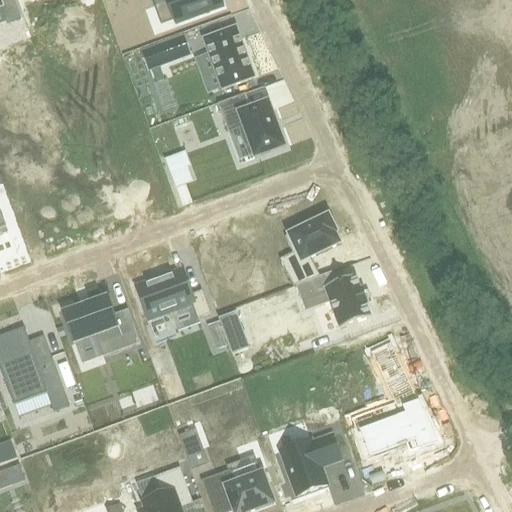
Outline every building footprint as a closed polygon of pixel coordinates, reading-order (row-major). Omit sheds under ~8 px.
[(0,0),(0,10),(1,10),(7,25),(21,20),(13,0),(0,0)] [(154,0),(157,7),(169,3),(176,25),(222,8),(219,0),(154,0)] [(507,7),(482,16),(494,49),(511,42),(511,16),(511,17),(507,7)] [(408,13),(408,37),(448,37),(448,13),(408,13)] [(236,29),(203,41),(222,91),(255,80),(236,29)] [(184,39),(142,54),(149,71),(190,56),(184,39)] [(511,42),(494,49),(502,72),(511,68),(511,42)] [(450,63),(426,72),(443,114),(476,102),(466,77),(457,80),(450,63)] [(511,68),(502,72),(511,100),(511,68)] [(426,72),(403,81),(410,98),(419,123),(443,114),(426,72)] [(239,98),(218,106),(228,134),(243,128),(255,160),(285,149),(268,104),(244,112),(239,98)] [(187,169),(182,156),(166,162),(176,189),(192,183),(187,169)] [(30,194),(31,196),(38,214),(45,235),(56,231),(57,231),(60,230),(60,229),(71,225),(61,197),(75,192),(66,167),(39,177),(44,190),(30,194)] [(468,171),(446,181),(465,225),(487,215),(468,171)] [(0,237),(8,234),(0,212),(0,237)] [(293,255),(280,261),(293,288),(296,287),(320,278),(311,260),(340,246),(335,236),(337,235),(335,233),(338,231),(332,219),(329,220),(328,218),(285,239),(293,255)] [(154,282),(136,288),(149,322),(193,306),(198,320),(210,315),(202,293),(191,297),(182,272),(164,278),(163,276),(162,276),(163,279),(155,281),(154,279),(153,280),(154,282)] [(296,287),(293,288),(303,314),(328,305),(338,332),(368,321),(363,307),(366,305),(361,291),(357,293),(352,279),(333,286),(329,275),(320,278),(296,287)] [(107,299),(63,315),(74,345),(96,338),(103,359),(140,345),(128,312),(113,317),(107,299)] [(220,324),(224,335),(242,329),(237,316),(219,323),(220,324)] [(216,348),(227,344),(224,335),(220,324),(209,328),(216,348)] [(25,330),(0,338),(0,369),(14,407),(47,395),(53,414),(70,408),(51,357),(37,362),(25,330)] [(371,356),(373,359),(386,385),(401,378),(389,351),(393,350),(391,346),(371,356)] [(416,444),(418,452),(438,445),(418,405),(406,409),(403,410),(406,417),(357,435),(367,462),(398,450),(398,451),(408,447),(416,444)] [(155,415),(160,430),(172,425),(167,410),(155,415)] [(311,442),(280,453),(297,498),(328,487),(321,469),(341,462),(332,438),(312,445),(311,442)] [(202,450),(191,454),(196,469),(207,465),(202,450)] [(18,467),(7,471),(13,486),(24,482),(18,467)] [(146,511),(144,511),(180,511),(180,510),(193,505),(180,470),(155,479),(162,497),(143,504),(146,511)] [(230,474),(202,484),(212,511),(260,511),(274,507),(263,477),(235,487),(230,474)]
